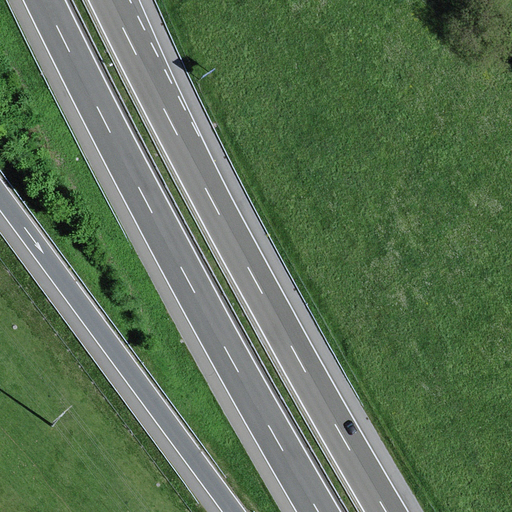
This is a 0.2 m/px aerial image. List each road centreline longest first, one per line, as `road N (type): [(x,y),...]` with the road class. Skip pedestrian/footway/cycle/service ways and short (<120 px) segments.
road 1 (motorway): [(386,511),(107,0)]
road 2 (motorway): [(41,0),(319,511)]
road 3 (motorway): [(0,191),(234,511)]
